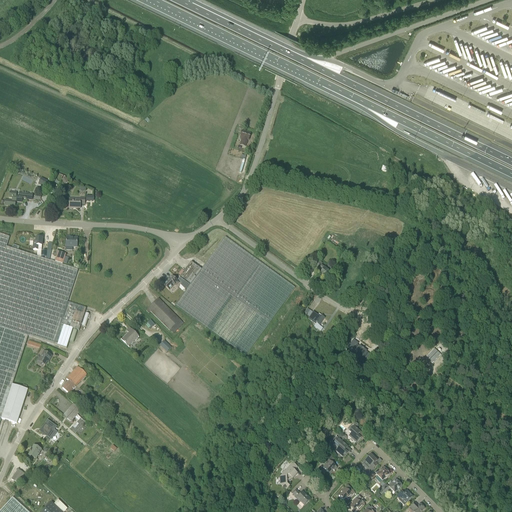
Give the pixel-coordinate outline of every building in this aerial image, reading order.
[(240,146),(246,147),(248,140),(249,140),(251,134),(242,131),(240,138),(242,139),(240,146)] [(394,170),(393,170),(390,169),(384,167),(382,172),(388,174),(392,175),(394,170)] [(43,181),(40,186),(51,191),(53,185),(43,181)] [(5,200),(4,206),(15,207),(15,202),(22,203),(22,199),(32,200),(33,195),(28,194),(28,193),(20,192),(19,197),(16,197),(16,193),(10,192),(9,198),(12,198),(12,201),(5,200)] [(80,204),(85,204),(85,198),(80,198),(80,200),(69,199),(69,209),(73,209),(73,208),(80,208),(80,204)] [(28,390),(12,385),(28,337),(66,349),(73,329),(79,331),(86,309),(66,303),(78,270),(6,247),(9,238),(0,234),(0,422),(1,419),(16,424),(28,390)] [(42,251),(42,239),(36,238),(36,242),(34,242),(33,250),(38,251),(37,256),(41,257),(41,251),(42,251)] [(66,238),(66,247),(66,250),(72,251),(72,248),(77,248),(77,239),(66,238)] [(294,289),(248,255),(225,238),(201,270),(191,263),(180,277),(187,283),(191,285),(188,290),(175,306),(198,323),(246,357),(294,289)] [(343,254),(340,259),(343,261),(348,252),(345,250),(343,254)] [(58,252),(56,260),(55,261),(63,264),(66,255),(58,252)] [(320,262),(316,267),(322,272),(320,275),(326,279),(330,273),(321,266),(323,264),(320,262)] [(179,283),(172,277),(167,282),(167,281),(163,285),(169,291),(175,285),(176,286),(179,283)] [(189,285),(180,278),(178,280),(181,284),(180,285),(185,291),(189,285)] [(146,311),(148,313),(150,312),(169,331),(180,320),(158,299),(146,311)] [(319,326),(325,318),(321,316),(320,318),(313,313),(308,320),(316,325),(314,327),(319,331),(321,327),(319,326)] [(129,334),(122,341),(128,347),(138,337),(129,328),(126,331),(129,334)] [(163,343),(167,339),(160,332),(157,336),(163,343)] [(360,348),(356,345),(351,352),(352,354),(353,355),(359,359),(364,362),(369,355),(366,353),(367,352),(364,351),(365,351),(362,348),(362,349),(360,348)] [(48,363),(52,356),(44,352),(40,358),(39,358),(36,363),(41,366),(42,364),(45,366),(47,363),(48,363)] [(335,359),(331,363),(336,368),(340,364),(335,359)] [(69,382),(62,389),(69,395),(86,376),(77,368),(66,380),(69,382)] [(386,374),(381,370),(373,381),(378,384),(380,382),(382,384),(386,379),(383,377),(386,374)] [(73,405),(63,416),(71,423),(81,411),(73,405)] [(71,430),(75,434),(85,423),(81,419),(71,430)] [(56,427),(51,423),(47,421),(45,424),(39,432),(47,437),(52,429),(54,431),(56,427)] [(356,443),(360,439),(357,436),(360,433),(354,427),(349,432),(351,434),(349,437),(356,443)] [(330,441),(337,447),(338,449),(336,451),(343,458),(347,453),(345,451),(347,448),(335,436),(330,441)] [(41,450),(33,446),(28,455),(36,460),(41,450)] [(371,456),(369,458),(362,464),(371,473),(378,466),(375,463),(377,462),(371,456)] [(329,461),(322,468),(330,475),(333,471),(334,471),(337,468),(329,461)] [(285,472),(284,472),(282,474),(282,475),(280,478),(280,485),(287,490),(289,488),(289,486),(287,485),(287,482),(291,481),(297,474),(294,471),(298,468),(293,463),(285,472)] [(389,474),(383,468),(376,475),(383,482),(390,475),(389,474)] [(18,470),(11,480),(18,484),(25,474),(18,470)] [(369,482),(375,476),(373,474),(367,480),(369,482)] [(360,476),(356,480),(361,484),(365,481),(360,476)] [(402,487),(396,480),(389,488),(395,494),(402,487)] [(339,497),(343,501),(346,498),(348,500),(355,493),(351,490),(349,492),(345,488),(341,492),(342,493),(339,497)] [(311,500),(306,495),(305,495),(302,492),(300,494),(296,490),(292,494),(296,498),(296,499),(300,503),(300,502),(304,506),(311,500)] [(413,497),(407,492),(405,494),(402,491),(397,497),(399,500),(400,499),(406,504),(413,497)] [(359,496),(356,499),(352,503),(353,504),(349,507),(354,511),(357,509),(359,511),(365,505),(361,501),(362,500),(359,496)] [(27,511),(13,499),(0,511),(27,511)] [(43,511),(61,511),(52,503),(43,511)] [(421,511),(425,509),(420,505),(418,507),(415,503),(410,508),(414,511),(413,511),(421,511)]
